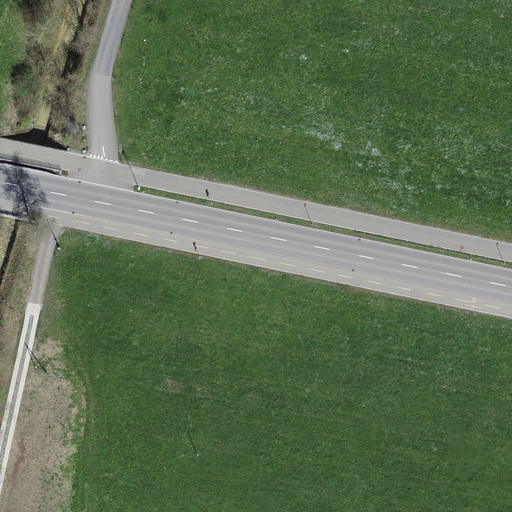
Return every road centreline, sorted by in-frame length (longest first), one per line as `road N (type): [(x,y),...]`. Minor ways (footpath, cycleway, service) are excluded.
road 1 (primary): [(511,287),(102,203)]
road 2 (track): [(0,499),(62,195)]
road 3 (unclassified): [(126,0),(102,88),(102,203)]
